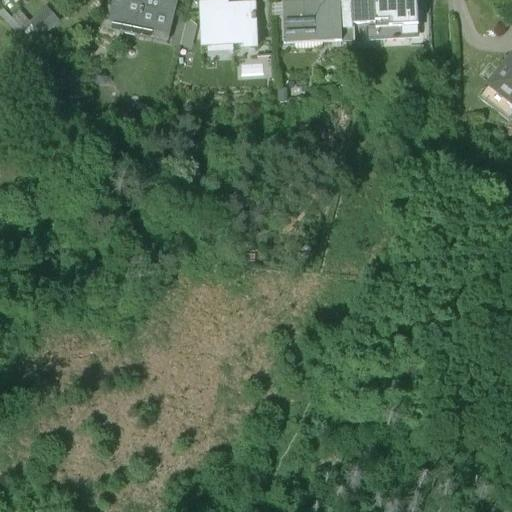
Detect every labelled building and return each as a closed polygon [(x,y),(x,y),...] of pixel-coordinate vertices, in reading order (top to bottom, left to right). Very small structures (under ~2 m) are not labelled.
[(116,0),(111,25),(123,28),(128,0),(116,0)] [(157,0),(157,3),(142,0),(128,0),(123,28),(170,38),(178,3),(161,0),(157,0)] [(374,0),(376,29),(416,28),(415,0),(417,0),(374,0)] [(321,8),(284,10),(286,44),(341,42),(339,2),(321,3),(321,8)] [(220,10),(201,11),(202,46),(244,44),(245,51),(258,51),(256,11),(220,13),(220,10)] [(41,37),(62,29),(56,13),(35,21),(41,37)] [(511,60),(489,89),(511,107),(511,60)]
